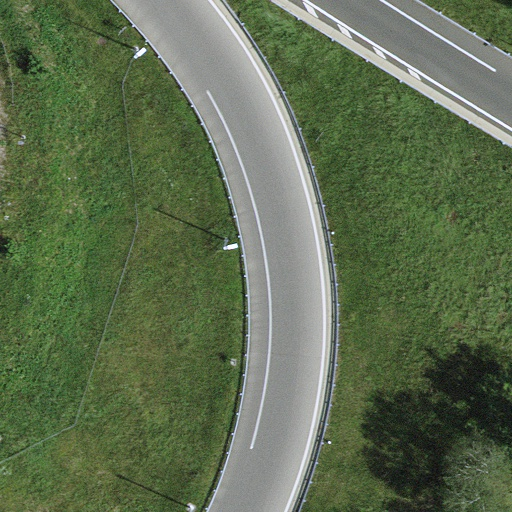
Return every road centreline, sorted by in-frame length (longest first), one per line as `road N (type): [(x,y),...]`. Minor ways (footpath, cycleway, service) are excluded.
road 1 (motorway): [(168,0),(245,103),(288,225),(299,293),(296,352),(255,511)]
road 2 (motorway): [(511,103),(348,0)]
